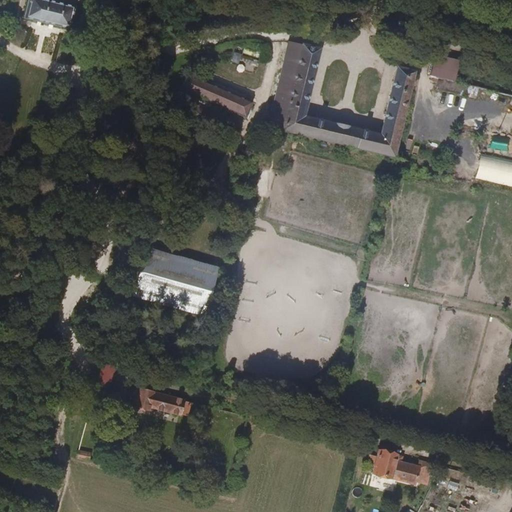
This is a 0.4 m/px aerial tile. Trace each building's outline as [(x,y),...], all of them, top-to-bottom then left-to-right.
[(27,0),(23,17),(66,28),(72,5),(50,0),(27,0)] [(267,128),(299,134),(382,155),(392,156),(414,71),(396,67),(378,135),(304,113),(319,48),(288,40),(267,128)] [(198,99),(243,118),(249,103),(185,77),(179,92),(198,99)] [(210,307),(219,279),(214,277),(215,267),(146,245),(131,291),(203,314),(206,306),(210,307)] [(188,417),(192,403),(141,390),(136,407),(151,412),(152,409),(188,417)] [(419,461),(379,449),(375,460),(372,460),(371,469),(373,469),(373,474),(414,483),(419,461)] [(76,457),(90,460),(92,455),(78,451),(76,457)] [(471,511),(485,511),(486,510),(456,502),(455,508),(471,511)]
